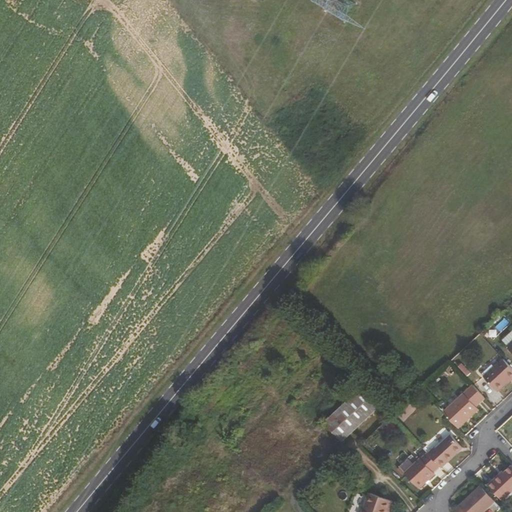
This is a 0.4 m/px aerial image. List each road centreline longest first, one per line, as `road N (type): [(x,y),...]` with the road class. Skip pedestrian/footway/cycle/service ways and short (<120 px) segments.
road 1 (primary): [(506,0),(77,511)]
road 2 (track): [(291,0),(378,55),(391,84),(85,456)]
road 3 (residential): [(445,511),(444,499),(483,457),(486,430),(511,408)]
